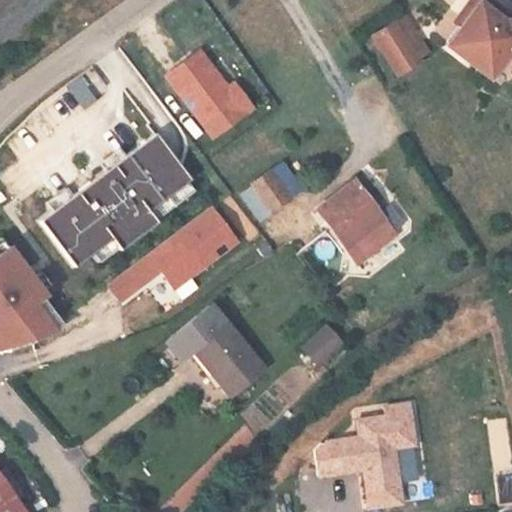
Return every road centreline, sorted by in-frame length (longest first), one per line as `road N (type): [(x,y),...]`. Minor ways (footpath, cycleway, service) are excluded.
road 1 (unclassified): [(151,0),(39,78),(0,118)]
road 2 (unclassified): [(0,405),(61,471),(79,511)]
